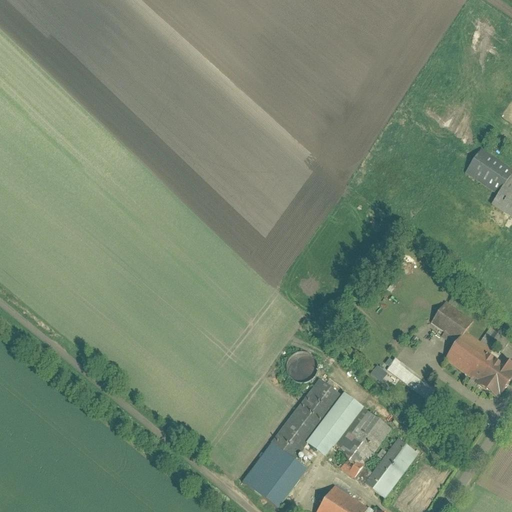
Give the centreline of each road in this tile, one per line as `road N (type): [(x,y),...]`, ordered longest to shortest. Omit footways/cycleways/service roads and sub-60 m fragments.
road 1 (unclassified): [(252,511),(0,304)]
road 2 (unclassified): [(511,409),(442,511)]
